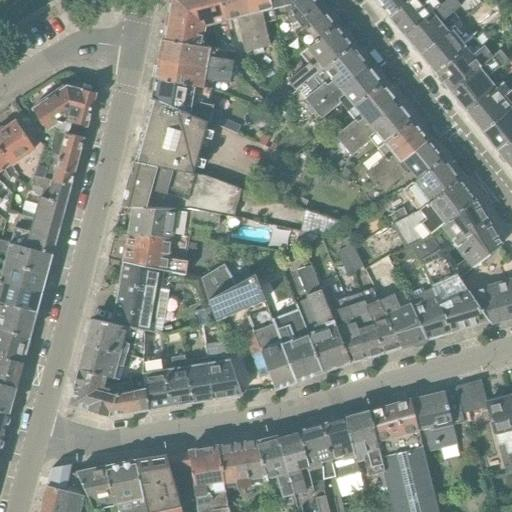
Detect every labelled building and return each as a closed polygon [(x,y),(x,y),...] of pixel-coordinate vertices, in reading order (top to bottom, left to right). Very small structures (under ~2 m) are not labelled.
[(206,27),(207,27),(177,0),(168,0),(162,40),(206,47),(206,46),(203,45),(206,27)] [(177,0),(207,27),(225,22),(219,0),(177,0)] [(243,53),(258,50),(245,0),(219,0),(225,22),(235,20),(243,53)] [(264,24),(276,21),(270,0),(245,0),(258,50),(270,47),(264,24)] [(289,18),(295,24),(319,5),(314,0),(270,0),(276,21),(289,18)] [(375,0),(388,16),(408,0),(375,0)] [(408,0),(388,16),(404,35),(441,6),(436,0),(428,0),(425,2),(423,0),(408,0)] [(404,35),(419,53),(461,21),(454,13),(461,6),(456,0),(447,0),(441,6),(404,35)] [(306,51),(336,27),(319,5),(295,24),(289,29),(306,51)] [(435,73),(464,50),(456,40),(469,30),(467,28),(473,24),(467,16),(461,21),(419,53),(435,73)] [(296,93),(318,75),(353,47),(336,27),(306,51),(314,60),(287,81),(296,93)] [(158,60),(236,74),(238,67),(232,66),(233,60),(204,56),(206,47),(162,40),(158,60)] [(435,73),(450,91),(500,51),(495,45),(488,51),(484,46),(473,55),(466,47),(464,50),(435,73)] [(306,109),(309,112),(368,65),(353,47),(318,75),(325,83),(305,99),(311,106),(306,109)] [(466,112),(496,88),(488,78),(509,61),(500,51),(450,91),(466,112)] [(155,80),(204,89),(206,80),(230,84),(231,77),(236,78),(236,74),(158,60),(155,80)] [(341,103),(348,112),(383,84),(368,65),(309,112),(303,119),(306,122),(312,116),(313,116),(316,113),(321,119),(341,103)] [(150,106),(204,120),(219,127),(222,112),(213,110),(214,106),(203,104),(204,89),(155,80),(152,98),(150,106)] [(466,112),(484,133),(511,109),(511,90),(511,91),(503,82),(496,88),(466,112)] [(337,146),(340,150),(398,103),(383,84),(348,112),(355,120),(335,137),(341,143),(337,146)] [(47,131),(55,133),(65,124),(73,89),(64,87),(36,105),(35,109),(33,111),(47,131)] [(55,133),(83,139),(95,94),(83,91),(83,92),(73,89),(65,124),(55,133)] [(372,141),(378,149),(413,121),(398,103),(340,150),(343,153),(346,150),(352,157),(372,141)] [(132,172),(239,201),(241,190),(207,177),(188,173),(204,120),(150,106),(132,172)] [(498,151),(511,140),(511,109),(484,133),(498,151)] [(374,184),(379,181),(428,140),(413,121),(378,149),(385,158),(365,174),(374,184)] [(36,151),(16,122),(0,132),(0,146),(12,166),(12,168),(24,159),(27,164),(39,156),(36,151)] [(33,131),(40,141),(45,132),(43,130),(36,130),(33,131)] [(71,184),(83,139),(55,133),(45,179),(71,184)] [(410,172),(417,180),(443,159),(428,140),(379,181),(387,191),(410,172)] [(511,140),(498,151),(511,168),(511,140)] [(5,170),(12,166),(0,146),(0,181),(3,184),(11,179),(5,170)] [(403,190),(419,211),(458,179),(443,159),(417,180),(403,190)] [(235,218),(239,201),(132,172),(122,208),(133,208),(132,211),(202,212),(221,215),(235,218)] [(26,247),(52,254),(60,223),(71,184),(45,179),(33,176),(32,177),(25,174),(20,175),(19,177),(20,177),(18,180),(29,187),(28,191),(49,195),(48,199),(40,197),(34,217),(34,218),(19,214),(11,243),(26,247)] [(431,235),(441,227),(474,200),(458,179),(419,211),(408,216),(397,223),(392,225),(405,248),(411,245),(431,235)] [(456,248),(464,259),(472,269),(474,268),(475,269),(501,246),(493,233),(487,223),(474,200),(441,227),(458,247),(456,248)] [(397,223),(408,216),(404,208),(393,214),(397,223)] [(171,239),(189,240),(191,225),(212,229),(215,230),(218,229),(219,226),(221,215),(202,212),(132,211),(128,238),(170,242),(171,239)] [(452,332),(489,321),(460,278),(431,235),(411,245),(420,262),(419,262),(432,289),(452,332)] [(123,265),(163,271),(184,275),(188,248),(189,240),(171,239),(170,242),(128,238),(123,265)] [(354,247),(353,245),(349,238),(343,240),(347,248),(337,253),(342,263),(347,275),(355,272),(364,268),(354,247)] [(5,262),(47,273),(52,254),(26,247),(11,243),(10,243),(0,240),(0,253),(7,255),(5,262)] [(0,281),(41,292),(47,273),(5,262),(3,271),(0,269),(0,281)] [(113,324),(143,330),(153,333),(157,318),(166,319),(170,291),(161,290),(163,271),(123,265),(113,324)] [(208,301),(216,322),(216,323),(267,301),(255,274),(235,286),(225,265),(201,280),(208,301)] [(323,373),(349,363),(321,290),(314,269),(298,275),(310,303),(297,308),(300,313),(323,373)] [(460,278),(489,321),(491,324),(511,317),(511,280),(478,290),(468,273),(460,278)] [(0,302),(36,312),(41,292),(0,281),(0,302)] [(349,363),(368,358),(348,307),(339,310),(330,287),(329,287),(321,290),(349,363)] [(384,353),(401,348),(379,301),(377,297),(374,288),(361,294),(384,353)] [(401,348),(427,340),(407,295),(404,289),(394,294),(379,301),(401,348)] [(427,340),(452,332),(432,289),(422,293),(420,290),(407,295),(427,340)] [(368,358),(384,353),(361,294),(345,300),(348,307),(368,358)] [(0,330),(29,338),(36,312),(0,302),(0,330)] [(296,382),(323,373),(300,313),(274,324),(296,382)] [(85,344),(125,355),(142,360),(143,330),(113,324),(92,320),(85,344)] [(276,390),(296,382),(274,324),(253,332),(276,390)] [(0,356),(22,363),(29,338),(0,330),(0,356)] [(208,358),(215,399),(242,395),(231,359),(223,341),(206,344),(208,358)] [(79,369),(113,379),(116,366),(122,367),(125,355),(85,344),(79,369)] [(0,383),(16,388),(22,363),(0,356),(0,383)] [(163,356),(143,360),(143,375),(148,410),(171,407),(164,365),(163,356)] [(193,403),(186,361),(185,357),(174,359),(175,363),(164,365),(171,407),(193,403)] [(193,403),(215,399),(208,358),(197,360),(186,361),(193,403)] [(108,417),(148,410),(143,375),(122,380),(113,379),(79,369),(69,406),(108,417)] [(511,468),(511,409),(509,398),(488,404),(482,380),(456,388),(457,390),(465,414),(485,408),(494,437),(496,436),(498,446),(505,444),(507,455),(509,455),(511,468)] [(0,412),(8,415),(16,388),(0,383),(0,412)] [(411,401),(424,453),(458,445),(453,425),(465,422),(457,390),(411,401)] [(411,401),(370,413),(394,511),(437,511),(424,453),(411,401)] [(0,434),(3,436),(8,415),(0,412),(0,434)] [(384,488),(386,488),(370,413),(345,420),(357,463),(365,461),(369,476),(379,473),(384,488)] [(357,463),(345,420),(322,426),(337,481),(360,475),(357,463)] [(313,489),(337,481),(322,426),(299,433),(313,489)] [(294,495),(313,489),(299,433),(278,439),(288,481),(291,480),(294,495)] [(298,507),(294,495),(291,480),(288,481),(278,439),(278,437),(256,443),(269,482),(270,481),(275,500),(283,497),(286,509),(298,507)] [(251,485),(269,482),(256,443),(256,441),(218,447),(225,488),(237,486),(238,489),(252,487),(251,485)] [(198,511),(229,511),(228,508),(225,488),(218,447),(202,450),(188,452),(166,456),(179,499),(196,496),(198,511)] [(136,461),(144,500),(148,511),(182,511),(179,499),(166,456),(136,461)] [(106,467),(114,505),(114,506),(116,506),(117,511),(146,511),(144,500),(136,461),(106,467)] [(65,490),(70,474),(73,465),(53,468),(48,486),(65,490)] [(94,510),(114,505),(106,467),(77,474),(94,510)] [(48,486),(40,511),(75,511),(80,494),(65,490),(48,486)] [(329,511),(326,496),(316,498),(318,511),(329,511)]
